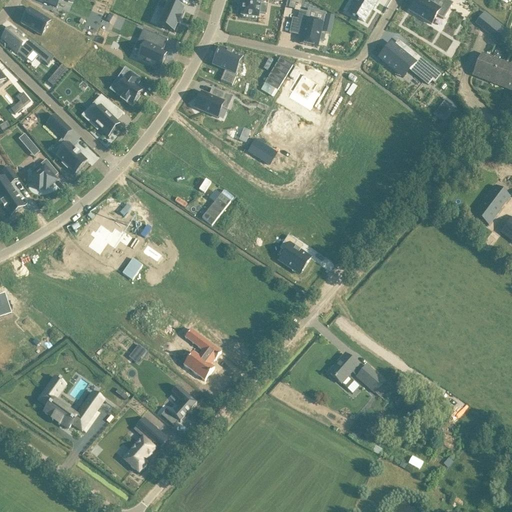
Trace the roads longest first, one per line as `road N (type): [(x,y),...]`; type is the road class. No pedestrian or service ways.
road 1 (unclassified): [(140,511),(449,159),(468,141),(511,123)]
road 2 (unclassified): [(397,0),(356,65),(209,34)]
road 3 (unclassified): [(119,171),(0,53)]
road 4 (unclassified): [(119,171),(176,100),(209,34)]
road 5 (unclassified): [(0,256),(61,220),(119,171)]
road 6 (unclassified): [(113,511),(0,432)]
